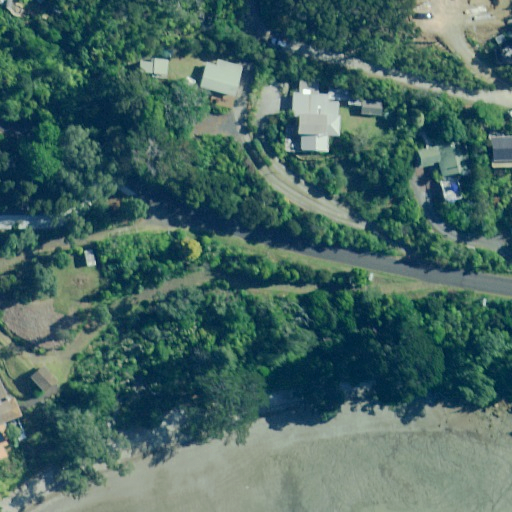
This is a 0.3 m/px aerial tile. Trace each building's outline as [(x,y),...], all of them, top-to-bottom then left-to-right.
[(215,54),(201,50),(198,63),(203,65),(198,88),(212,91),(211,95),(221,98),(219,105),(229,107),(239,66),(214,60),(215,54)] [(323,137),(334,138),(338,104),(360,106),(362,89),(319,84),(319,87),(303,86),(302,93),(292,92),(288,133),(297,134),(295,150),(322,152),(323,137)] [(511,136),(486,137),(486,167),(511,166),(511,136)] [(465,142),(437,145),(441,175),(469,172),(465,142)] [(435,164),(432,148),(410,153),(414,168),(435,164)] [(460,199),(456,178),(440,180),(442,191),(437,192),(439,203),(460,199)] [(55,382),(43,366),(26,378),(38,394),(55,382)] [(0,421),(18,414),(13,402),(8,404),(0,386),(0,421)]
